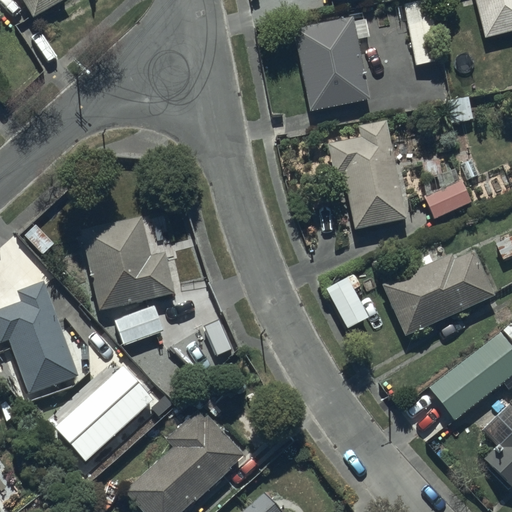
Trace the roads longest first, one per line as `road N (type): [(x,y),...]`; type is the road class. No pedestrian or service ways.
road 1 (residential): [(206,59),(249,233),(301,353),(334,407),(421,511)]
road 2 (residential): [(0,179),(86,106),(141,78),(206,59)]
